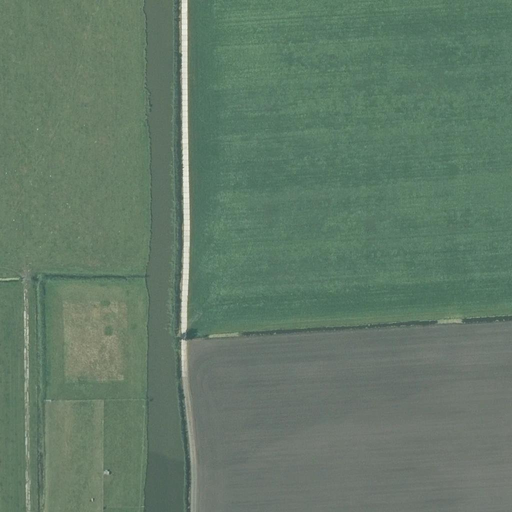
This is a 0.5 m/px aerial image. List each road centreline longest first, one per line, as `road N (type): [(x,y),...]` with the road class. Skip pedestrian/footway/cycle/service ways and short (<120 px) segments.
road 1 (track): [(193,511),(184,379),(184,0)]
road 2 (track): [(26,268),(27,511)]
